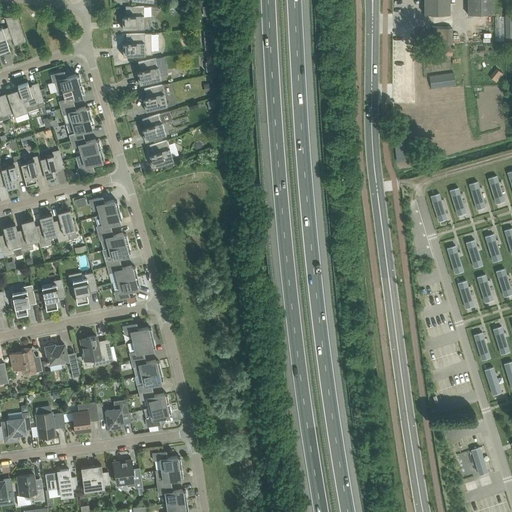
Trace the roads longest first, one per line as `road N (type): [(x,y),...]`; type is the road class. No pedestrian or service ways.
road 1 (secondary): [(370,0),(378,205),(424,511)]
road 2 (motorway): [(270,0),(297,344),(324,511)]
road 3 (motorway): [(350,511),(321,320),(296,0)]
road 4 (residential): [(0,461),(192,433)]
road 5 (residential): [(0,336),(160,302)]
road 6 (residential): [(192,433),(160,302)]
road 7 (residential): [(125,175),(87,46)]
road 8 (residential): [(160,302),(125,175)]
road 9 (residential): [(0,209),(125,175)]
